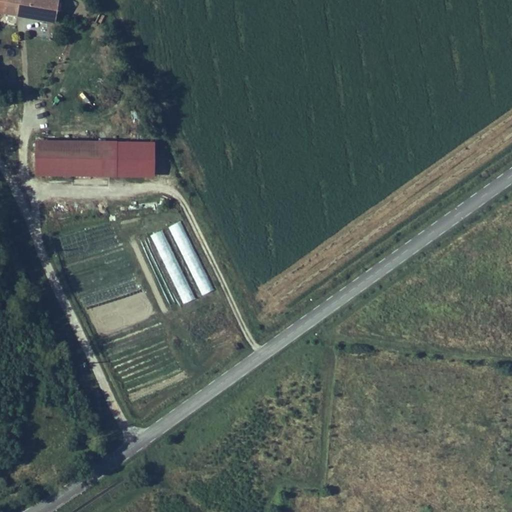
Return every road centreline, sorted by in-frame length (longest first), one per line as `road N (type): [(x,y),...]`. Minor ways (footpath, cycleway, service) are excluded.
road 1 (secondary): [(511,173),(28,511)]
road 2 (track): [(131,442),(0,175)]
